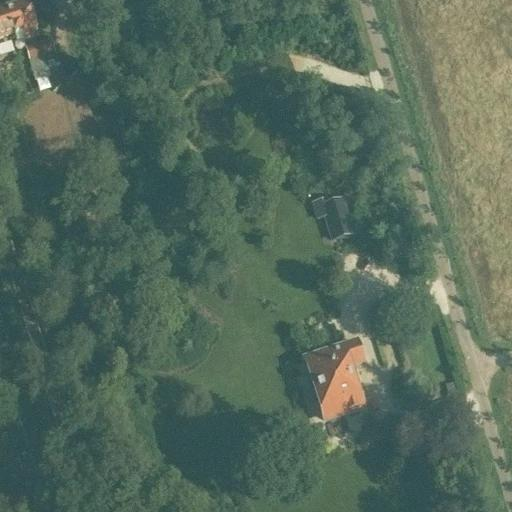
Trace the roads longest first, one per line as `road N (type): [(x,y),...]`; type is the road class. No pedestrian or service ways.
road 1 (track): [(362,0),(511,505)]
road 2 (primary): [(47,511),(0,356)]
